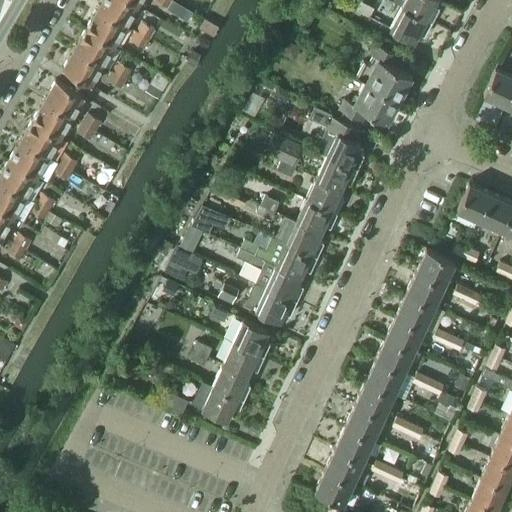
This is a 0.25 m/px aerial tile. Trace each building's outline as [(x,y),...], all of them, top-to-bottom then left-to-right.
[(100,0),(96,8),(124,24),(136,4),(129,0),(100,0)] [(355,9),(368,16),(373,7),(359,0),(355,9)] [(402,0),(400,5),(431,21),(438,7),(432,4),(434,0),(402,0)] [(389,27),(413,40),(417,32),(423,35),(431,21),(400,5),(389,27)] [(85,27),(113,44),(124,24),(96,8),(85,27)] [(136,31),(148,38),(154,29),(141,21),(136,31)] [(73,47),(101,64),(113,44),(85,27),(73,47)] [(165,49),(165,48),(170,40),(154,30),(148,39),(165,49)] [(143,47),(148,38),(136,31),(130,40),(143,47)] [(165,49),(175,55),(180,46),(170,40),(165,49)] [(365,80),(398,97),(411,75),(391,64),(397,54),(374,42),(368,53),(369,53),(358,74),(365,78),(365,80)] [(61,68),(89,84),(101,64),(73,47),(61,68)] [(112,71),(125,78),(130,69),(118,61),(112,71)] [(482,93),(505,103),(511,87),(511,75),(494,67),(482,93)] [(107,80),(119,87),(125,78),(112,71),(107,80)] [(42,99),(70,116),(82,95),(55,79),(42,99)] [(338,108),(361,120),(367,110),(386,120),(398,97),(365,80),(353,102),(344,98),(338,108)] [(276,86),(273,94),(284,99),(288,91),(276,86)] [(31,119),(59,135),(70,116),(42,99),(31,119)] [(82,122),(94,130),(100,120),(87,113),(82,122)] [(296,124),(310,130),(314,122),(300,115),(296,124)] [(335,131),(325,154),(356,168),(363,153),(357,151),(360,143),(354,140),(359,128),(330,115),(325,126),(335,131)] [(19,139),(47,155),(59,135),(31,119),(19,139)] [(76,132),(89,139),(94,130),(82,122),(76,132)] [(273,131),(268,143),(272,145),(268,154),(280,159),(280,160),(294,166),(298,157),(295,156),(300,144),(273,131)] [(7,159),(35,175),(47,155),(19,139),(7,159)] [(58,162),(71,169),(76,160),(64,153),(58,162)] [(325,154),(315,176),(340,187),(343,180),(349,182),(356,168),(325,154)] [(0,171),(0,181),(24,195),(35,175),(7,159),(0,171)] [(280,160),(276,168),(290,175),(294,166),(280,160)] [(53,171),(65,179),(71,169),(58,162),(53,171)] [(315,176),(305,198),(336,212),(342,197),(336,194),(340,187),(315,176)] [(0,207),(12,215),(24,195),(0,181),(0,207)] [(456,208),(478,219),(491,191),(468,181),(456,208)] [(478,219),(501,229),(511,202),(511,200),(491,191),(478,219)] [(35,202),(47,209),(53,200),(40,192),(35,202)] [(260,203),(274,210),(278,201),(264,195),(260,203)] [(305,198),(295,219),(320,231),(323,223),(329,226),(336,212),(305,198)] [(29,211),(42,218),(47,209),(35,202),(29,211)] [(511,202),(501,229),(511,233),(511,202)] [(256,212),(270,219),(274,210),(260,203),(256,212)] [(0,234),(0,235),(12,215),(0,207),(0,234)] [(295,219),(285,241),(316,255),(322,241),(316,238),(320,231),(295,219)] [(11,241),(24,249),(29,239),(17,232),(11,241)] [(239,247),(253,254),(257,245),(243,239),(239,247)] [(450,250),(462,255),(466,246),(454,240),(450,250)] [(6,251),(18,258),(24,249),(11,241),(6,251)] [(285,241),(274,263),(299,274),(303,267),(309,270),(316,255),(285,241)] [(176,246),(164,272),(180,279),(186,267),(180,265),(187,251),(176,246)] [(462,255),(474,260),(478,251),(466,246),(462,255)] [(236,256),(250,262),(253,254),(239,247),(236,256)] [(415,270),(443,283),(454,260),(425,247),(415,270)] [(264,259),(254,280),(295,299),(302,285),(296,282),(299,274),(274,263),(264,259)] [(495,270),(506,275),(510,266),(499,260),(495,270)] [(405,292),(433,305),(443,283),(415,270),(405,292)] [(219,292),(233,298),(239,286),(225,279),(219,292)] [(244,303),(279,319),(282,311),(289,314),(295,299),(254,280),(244,303)] [(452,292),(465,298),(469,289),(456,283),(452,292)] [(465,298),(478,304),(482,295),(469,289),(465,298)] [(395,314),(423,327),(433,305),(405,292),(395,314)] [(384,336),(413,349),(423,327),(395,314),(384,336)] [(242,318),(231,340),(262,354),(269,340),(263,337),(267,329),(242,318)] [(431,336),(445,342),(449,333),(436,327),(431,336)] [(445,342),(458,348),(462,339),(449,333),(445,342)] [(374,357),(403,371),(413,349),(384,336),(374,357)] [(193,349),(207,355),(211,347),(197,340),(193,349)] [(231,340),(221,362),(246,374),(250,366),(256,369),(262,354),(231,340)] [(490,354),(499,358),(504,347),(494,343),(490,354)] [(189,358),(203,364),(207,355),(193,349),(189,358)] [(485,364),(495,368),(499,358),(490,354),(485,364)] [(364,379),(393,393),(403,371),(374,357),(364,379)] [(211,384),(242,398),(249,384),(243,381),(246,374),(221,362),(211,384)] [(411,380),(425,386),(429,377),(416,371),(411,380)] [(425,386),(438,392),(442,383),(429,377),(425,386)] [(354,402),(383,415),(393,393),(364,379),(354,402)] [(191,402),(226,418),(229,410),(236,413),(242,398),(211,384),(201,380),(191,402)] [(471,396),(480,400),(485,390),(476,386),(471,396)] [(159,400),(181,411),(187,399),(164,389),(159,400)] [(467,406),(476,410),(480,400),(471,396),(467,406)] [(344,423),(373,437),(383,415),(354,402),(344,423)] [(498,433),(511,439),(511,413),(508,412),(498,433)] [(391,424),(405,430),(409,421),(396,415),(391,424)] [(405,430),(418,436),(422,427),(409,421),(405,430)] [(334,445),(362,459),(373,437),(344,423),(334,445)] [(452,438),(461,442),(466,432),(457,428),(452,438)] [(489,455),(511,464),(511,439),(498,433),(489,455)] [(448,449),(457,453),(461,442),(452,438),(448,449)] [(324,467),(352,481),(362,459),(334,445),(324,467)] [(480,476),(505,487),(511,471),(511,464),(489,455),(480,476)] [(371,468),(385,474),(389,465),(375,459),(371,468)] [(385,474),(398,480),(402,471),(389,465),(385,474)] [(326,511),(337,511),(352,481),(324,467),(313,490),(333,499),(326,511)] [(433,481),(443,485),(447,475),(438,470),(433,481)] [(470,497),(496,508),(505,487),(480,476),(470,497)] [(429,491),(438,495),(443,485),(433,481),(429,491)] [(463,511),(493,511),(496,508),(470,497),(463,511)] [(420,511),(419,511),(430,511),(433,506),(424,502),(420,511)]
